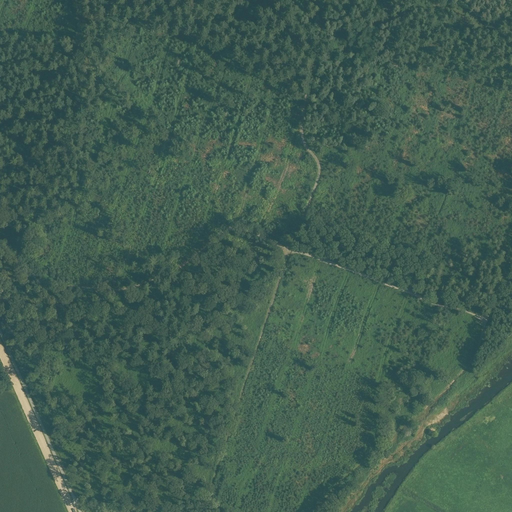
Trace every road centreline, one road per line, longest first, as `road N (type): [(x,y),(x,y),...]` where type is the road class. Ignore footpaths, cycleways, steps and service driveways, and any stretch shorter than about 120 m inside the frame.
road 1 (track): [(485,320),(456,379),(314,511)]
road 2 (tertiary): [(72,511),(0,346)]
